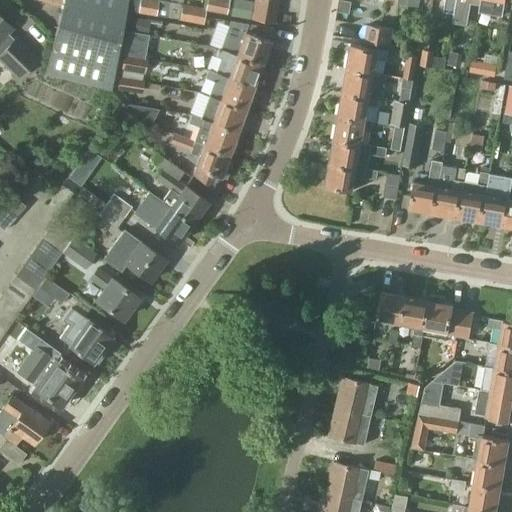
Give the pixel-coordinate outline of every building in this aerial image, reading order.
[(63,0),(62,5),(45,73),(111,90),(124,10),(126,0),(63,0)] [(126,0),(124,10),(138,12),(139,0),(126,0)] [(158,0),(139,0),(138,12),(156,15),(158,0)] [(182,0),(169,0),(169,1),(164,0),(158,0),(156,15),(188,21),(190,6),(181,5),(182,0)] [(206,0),(205,9),(204,10),(226,14),(229,0),(206,0)] [(238,0),(236,17),(249,19),(252,2),(239,0),(238,0)] [(278,0),(254,0),(251,19),(275,23),(278,0)] [(453,13),(455,0),(445,0),(444,12),(453,13)] [(471,3),(481,5),(481,0),(455,0),(453,13),(454,14),(453,23),(467,25),(471,3)] [(481,0),(481,5),(480,7),(494,9),(492,20),(501,21),(505,0),(481,0)] [(190,6),(188,21),(202,23),(204,10),(205,9),(190,6)] [(12,28),(0,16),(0,53),(0,54),(0,53),(0,58),(19,77),(36,60),(15,39),(13,41),(6,34),(12,28)] [(134,17),(130,31),(147,34),(150,20),(134,17)] [(236,54),(261,63),(273,29),(274,27),(230,21),(225,34),(229,36),(224,50),(236,54)] [(369,25),(366,40),(377,42),(379,26),(369,25)] [(394,29),(379,26),(377,42),(391,45),(394,29)] [(149,34),(147,34),(130,31),(128,31),(124,54),(147,58),(147,57),(145,57),(149,34)] [(352,42),(347,68),(374,73),(377,58),(387,60),(389,49),(352,42)] [(261,63),(236,54),(224,50),(219,48),(215,57),(220,59),(215,72),(253,85),(261,63)] [(434,51),(423,48),(420,64),(432,66),(432,67),(445,69),(446,58),(434,56),(434,51)] [(450,51),(447,65),(459,67),(462,53),(450,51)] [(408,53),(403,78),(413,80),(415,71),(418,55),(408,53)] [(145,74),(147,58),(124,54),(121,70),(145,74)] [(471,71),(494,75),(496,65),(473,61),(471,71)] [(347,68),(343,91),(370,96),(372,83),(399,88),(401,78),(374,73),(347,68)] [(220,100),(245,109),(253,85),(215,72),(215,73),(208,70),(205,78),(214,81),(209,96),(220,100)] [(134,92),(135,80),(119,77),(117,89),(134,92)] [(403,78),(402,87),(403,87),(412,88),(413,80),(403,78)] [(496,83),(482,80),(481,88),(495,90),(496,83)] [(343,91),(338,115),(365,120),(368,105),(377,107),(378,98),(370,96),(343,91)] [(237,131),(245,109),(220,100),(209,96),(201,117),(237,131)] [(409,103),(400,102),(396,126),(405,127),(409,103)] [(142,106),(128,104),(125,107),(136,119),(142,106)] [(142,106),(136,119),(147,131),(158,109),(142,106)] [(237,131),(201,117),(193,114),(190,123),(201,127),(196,141),(229,153),(237,131)] [(374,122),(365,120),(338,115),(334,138),(361,143),(363,130),(372,131),(374,122)] [(424,126),(410,123),(403,165),(417,167),(424,126)] [(401,150),(405,127),(396,126),(392,149),(401,150)] [(229,153),(196,141),(175,134),(173,140),(178,145),(191,150),(190,153),(199,157),(193,174),(214,190),(219,177),(226,179),(231,166),(225,164),(229,153)] [(485,136),(473,134),(470,150),(482,152),(485,136)] [(387,148),(361,143),(334,138),(330,162),(356,167),(368,169),(370,155),(386,157),(387,148)] [(409,207),(434,212),(439,185),(443,165),(443,162),(433,160),(428,184),(413,181),(409,207)] [(368,169),(356,167),(330,162),(325,186),(352,191),(355,176),(377,180),(378,171),(368,169)] [(466,169),(457,168),(457,167),(443,165),(439,185),(434,212),(458,216),(463,190),(464,180),(466,169)] [(163,169),(156,179),(170,189),(177,179),(163,169)] [(386,184),(383,197),(396,199),(399,186),(401,175),(388,172),(386,184)] [(464,180),(463,190),(458,216),(481,220),(486,194),(488,185),(490,173),(481,172),(479,183),(464,180)] [(481,220),(505,225),(510,199),(511,187),(511,177),(505,176),(503,188),(488,185),(486,194),(481,220)] [(170,189),(162,201),(192,223),(207,201),(177,179),(170,189)] [(59,211),(72,192),(61,185),(48,203),(59,211)] [(0,199),(0,201),(16,217),(26,206),(8,190),(0,199)] [(149,192),(134,212),(177,244),(192,223),(162,201),(149,192)] [(113,194),(106,205),(123,218),(131,207),(113,194)] [(0,202),(0,227),(4,231),(16,217),(0,202)] [(123,218),(106,205),(98,215),(116,228),(123,218)] [(56,219),(49,229),(69,242),(76,232),(56,219)] [(62,252),(69,242),(49,229),(43,238),(62,252)] [(124,230),(103,258),(120,271),(126,263),(150,280),(165,260),(124,230)] [(55,262),(62,252),(43,238),(36,248),(55,262)] [(95,254),(76,241),(66,254),(85,268),(95,254)] [(48,271),(55,262),(36,248),(29,257),(48,271)] [(42,280),(48,271),(29,257),(23,266),(42,280)] [(23,266),(16,276),(35,290),(42,280),(23,266)] [(111,279),(97,269),(91,278),(104,288),(96,300),(122,319),(138,297),(112,278),(111,279)] [(28,300),(35,290),(16,276),(9,286),(28,300)] [(68,294),(46,277),(39,287),(62,303),(68,294)] [(21,309),(28,300),(9,286),(2,296),(21,309)] [(377,317),(402,321),(406,295),(382,290),(377,317)] [(430,299),(406,295),(402,321),(416,324),(411,352),(420,354),(423,336),(430,299)] [(456,343),(457,335),(462,309),(452,307),(453,303),(445,302),(446,297),(430,295),(430,299),(423,336),(456,343)] [(0,308),(15,319),(21,309),(2,296),(0,298),(0,308)] [(59,338),(92,362),(93,360),(97,363),(105,352),(101,349),(111,336),(71,307),(62,320),(69,325),(59,338)] [(0,308),(0,323),(7,329),(15,319),(0,308)] [(473,311),(462,309),(457,335),(468,337),(473,311)] [(499,344),(511,346),(511,320),(503,319),(503,320),(489,318),(485,317),(483,325),(488,326),(488,327),(502,329),(499,344)] [(60,407),(81,377),(55,359),(61,351),(31,330),(25,339),(37,348),(27,361),(43,372),(33,387),(60,407)] [(400,331),(391,330),(388,342),(397,344),(400,331)] [(495,367),(511,370),(511,346),(499,344),(474,340),(472,348),(488,351),(488,353),(497,354),(495,367)] [(379,369),(381,360),(370,358),(368,367),(379,369)] [(456,362),(446,370),(461,373),(463,362),(458,360),(456,362)] [(481,390),(490,391),(511,395),(511,370),(495,367),(485,366),(481,390)] [(343,391),(340,406),(373,413),(379,385),(370,383),(344,376),(341,390),(343,391)] [(418,396),(420,386),(409,383),(407,393),(418,396)] [(481,414),(511,419),(511,395),(490,391),(481,390),(477,389),(475,399),(483,401),(481,414)] [(0,434),(6,439),(15,445),(22,435),(34,443),(48,423),(25,406),(24,407),(11,397),(0,412),(0,434)] [(422,402),(420,414),(459,421),(461,409),(422,402)] [(366,443),(373,413),(340,406),(336,421),(334,420),(330,435),(357,441),(366,443)] [(459,421),(420,414),(419,414),(411,448),(449,454),(450,449),(426,444),(428,429),(457,434),(459,421)] [(478,436),(474,458),(504,464),(509,439),(483,435),(482,436),(478,436)] [(15,445),(6,439),(0,446),(0,450),(19,464),(27,454),(15,445)] [(476,470),(474,483),(500,488),(504,464),(474,458),(457,455),(456,465),(467,466),(466,468),(476,470)] [(335,476),(331,491),(366,499),(371,477),(380,479),(382,472),(374,470),(335,460),(332,475),(335,476)] [(397,465),(376,461),(374,470),(382,472),(394,475),(397,465)] [(451,488),(464,490),(466,482),(453,479),(451,488)] [(496,511),(500,488),(474,483),(470,507),(496,511)] [(362,511),(366,499),(331,491),(327,506),(325,505),(323,511),(362,511)] [(396,494),(391,511),(405,511),(408,497),(396,494)]
